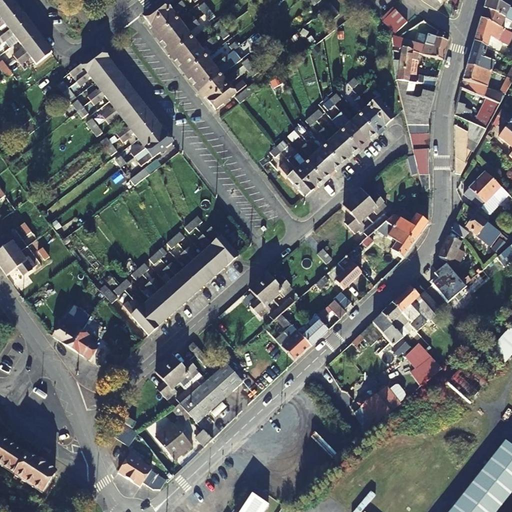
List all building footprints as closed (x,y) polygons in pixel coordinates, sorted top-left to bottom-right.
[(0,20),(16,8),(9,0),(1,0),(0,1),(0,20)] [(165,0),(143,17),(150,26),(170,11),(166,6),(168,4),(169,6),(176,0),(165,0)] [(511,10),(502,6),(487,0),(486,0),(483,10),(505,21),(511,23),(511,10)] [(163,32),(178,21),(173,15),(175,13),(176,15),(185,8),(181,3),(170,11),(150,26),(158,36),(163,32)] [(209,12),(204,4),(198,8),(204,16),(209,12)] [(334,11),(329,5),(319,14),(323,19),(334,11)] [(0,20),(0,28),(4,25),(9,31),(25,19),(16,8),(0,20)] [(480,20),(501,30),(505,21),(483,10),(480,20)] [(339,17),(334,11),(322,21),(327,26),(339,17)] [(390,25),(400,16),(395,11),(385,20),(390,25)] [(209,12),(204,16),(209,22),(214,18),(209,12)] [(405,22),(400,16),(390,25),(395,31),(405,22)] [(158,36),(165,46),(196,22),(192,17),(183,24),(184,25),(182,27),(178,21),(163,32),(158,36)] [(0,39),(3,44),(13,37),(18,43),(34,31),(25,19),(9,31),(0,38),(0,39)] [(503,45),(509,34),(501,30),(480,20),(473,44),(487,50),(496,55),(501,45),(503,45)] [(199,27),(196,22),(165,46),(172,55),(192,40),(187,33),(189,32),(190,33),(199,27)] [(223,30),(218,23),(213,27),(218,34),(223,30)] [(223,30),(218,34),(223,41),(229,37),(223,30)] [(13,57),(17,62),(42,42),(34,31),(18,43),(22,49),(13,57)] [(197,45),(192,40),(172,55),(179,64),(210,41),(206,36),(197,42),(198,44),(197,45)] [(391,39),(392,47),(401,50),(417,55),(442,63),(447,43),(426,37),(423,49),(412,46),(413,43),(404,41),(403,42),(391,39)] [(213,45),(210,41),(179,64),(186,73),(207,58),(202,51),(203,50),(205,52),(213,45)] [(51,54),(42,42),(17,62),(21,67),(30,59),(36,66),(51,54)] [(238,49),(232,42),(227,46),(232,53),(238,49)] [(473,44),(467,66),(492,73),(495,63),(484,60),(487,50),(473,44)] [(238,49),(232,53),(238,60),(243,56),(238,49)] [(417,55),(401,50),(396,82),(408,83),(421,85),(434,87),(436,80),(409,76),(411,61),(416,62),(417,55)] [(80,72),(82,70),(87,76),(107,60),(100,51),(68,74),(73,79),(81,73),(80,72)] [(211,64),(207,58),(186,73),(194,83),(224,59),(220,54),(211,61),(213,63),(211,64)] [(227,64),(224,59),(194,83),(201,92),(221,77),(216,70),(218,69),(219,71),(227,64)] [(87,81),(90,79),(94,85),(114,70),(107,60),(87,76),(76,84),(80,89),(89,82),(87,81)] [(252,68),(247,61),(242,65),(247,71),(252,68)] [(467,93),(486,101),(499,106),(505,96),(487,90),(492,73),(467,66),(462,83),(469,85),(467,93)] [(252,68),(247,71),(252,79),(257,75),(252,68)] [(7,80),(12,76),(7,69),(1,73),(2,74),(7,80)] [(54,69),(44,77),(48,83),(59,76),(54,69)] [(96,91),(87,98),(90,103),(113,85),(121,79),(114,70),(94,85),(99,91),(97,92),(96,91)] [(225,83),(221,77),(201,92),(208,101),(228,86),(238,78),(235,73),(226,80),(227,81),(225,83)] [(34,84),(29,77),(17,86),(22,93),(34,84)] [(113,85),(90,103),(94,107),(103,100),(102,99),(104,98),(109,104),(129,88),(121,79),(113,85)] [(352,91),(358,85),(353,80),(347,86),(352,91)] [(232,92),(228,86),(208,101),(215,111),(246,88),(242,82),(233,89),(234,90),(232,92)] [(396,82),(408,133),(427,133),(427,119),(435,87),(434,87),(421,85),(420,91),(422,92),(420,98),(417,100),(405,96),(408,83),(396,82)] [(68,90),(62,83),(57,87),(63,94),(68,90)] [(252,95),(258,91),(253,85),(234,99),(239,105),(252,95)] [(341,91),(345,96),(352,91),(347,86),(341,91)] [(110,110),(101,117),(105,121),(122,109),(136,97),(129,88),(109,104),(113,110),(111,111),(110,110)] [(68,90),(63,94),(68,101),(73,97),(68,90)] [(370,102),(372,105),(368,109),(384,128),(393,120),(367,91),(362,95),(369,103),(370,102)] [(329,101),(334,107),(340,101),(336,96),(329,101)] [(116,117),(118,116),(123,122),(143,107),(136,97),(122,109),(105,121),(108,126),(117,119),(116,117)] [(364,112),(359,117),(375,136),(384,128),(368,109),(358,98),(354,103),(361,111),(362,110),(364,112)] [(323,107),(327,112),(334,107),(329,101),(323,107)] [(486,101),(474,126),(485,132),(499,106),(486,101)] [(82,109),(77,102),(71,106),(77,113),(82,109)] [(461,121),(469,125),(472,112),(465,110),(466,107),(457,104),(454,118),(461,121)] [(124,128),(115,135),(119,140),(142,122),(150,116),(143,107),(123,122),(128,128),(126,130),(124,128)] [(82,109),(77,113),(82,120),(87,116),(82,109)] [(314,120),(316,122),(323,116),(318,111),(312,117),(314,120)] [(345,111),(340,115),(366,144),(375,136),(359,117),(352,122),(351,120),(352,119),(345,111)] [(511,154),(509,157),(511,159),(511,120),(505,115),(501,111),(498,115),(510,125),(498,140),(511,151),(511,154)] [(331,122),(341,132),(357,152),(366,144),(340,115),(331,122)] [(131,136),(132,135),(137,141),(158,125),(150,116),(142,122),(119,140),(123,144),(132,138),(131,136)] [(305,123),(310,128),(316,122),(314,120),(312,117),(305,123)] [(97,128),(91,121),(86,125),(92,132),(97,128)] [(136,156),(145,150),(165,135),(158,125),(137,141),(142,147),(140,149),(139,147),(130,154),(133,159),(136,156)] [(467,133),(468,134),(481,140),(485,132),(474,126),(470,125),(467,133)] [(327,126),(323,130),(349,159),(357,152),(341,132),(335,137),(333,135),(334,134),(327,126)] [(298,138),(305,132),(301,127),(294,133),(298,138)] [(454,135),(468,141),(468,134),(467,133),(454,127),(454,135)] [(97,128),(92,132),(96,138),(102,134),(97,128)] [(328,143),(323,148),(340,167),(349,159),(323,130),(318,134),(325,142),(326,141),(328,143)] [(288,138),(292,143),(298,138),(294,133),(288,138)] [(427,191),(427,133),(408,133),(413,156),(416,168),(421,191),(422,191),(427,191)] [(146,157),(140,161),(137,163),(141,168),(172,144),(165,135),(145,150),(149,156),(147,157),(146,157)] [(454,135),(454,142),(468,149),(468,143),(468,141),(454,135)] [(111,146),(105,139),(100,143),(106,150),(111,146)] [(309,142),(305,146),(331,175),(340,167),(323,148),(318,153),(316,150),(317,150),(309,142)] [(468,157),(468,149),(454,142),(454,150),(468,157)] [(276,148),(280,154),(287,148),(282,143),(276,148)] [(111,146),(106,150),(111,157),(116,153),(111,146)] [(310,159),(305,164),(307,166),(322,183),(331,175),(305,146),(301,150),(308,158),(309,157),(310,159)] [(270,154),(275,159),(280,154),(276,148),(270,154)] [(454,150),(454,175),(460,175),(466,165),(465,164),(468,160),(468,157),(454,150)] [(413,156),(406,158),(409,170),(416,168),(413,156)] [(313,191),(322,183),(307,166),(305,164),(300,169),(298,167),(299,166),(292,157),(287,162),(296,172),(313,191)] [(126,165),(120,158),(115,162),(120,169),(126,165)] [(126,165),(120,169),(125,176),(131,171),(126,165)] [(305,199),(313,191),(296,172),(292,176),(290,174),(291,173),(283,165),(278,169),(305,199)] [(145,179),(149,176),(144,170),(130,182),(134,187),(145,179)] [(493,197),(505,209),(511,202),(511,200),(484,174),(463,196),(480,210),(493,197)] [(360,193),(351,200),(367,218),(374,212),(377,215),(386,207),(376,196),(368,203),(360,193)] [(351,200),(343,208),(352,218),(344,224),(354,235),(363,227),(361,224),(367,218),(351,200)] [(388,221),(386,223),(414,243),(427,224),(427,207),(413,207),(413,215),(415,216),(408,226),(393,216),(388,221)] [(383,216),(373,225),(377,230),(383,225),(386,223),(388,221),(383,216)] [(495,249),(500,243),(503,238),(476,216),(465,229),(477,238),(479,236),(495,249)] [(191,223),(196,228),(201,223),(197,218),(191,223)] [(184,229),(188,235),(196,228),(191,223),(184,229)] [(385,232),(382,235),(396,245),(391,252),(402,260),(414,243),(386,223),(383,225),(384,227),(382,229),(385,232)] [(452,231),(453,232),(463,240),(466,232),(455,223),(452,231)] [(27,237),(31,233),(24,224),(20,227),(27,237)] [(367,239),(377,230),(373,225),(363,234),(367,239)] [(214,240),(216,243),(212,247),(228,266),(237,258),(211,229),(206,233),(213,241),(214,240)] [(366,248),(381,235),(377,230),(367,239),(362,244),(366,248)] [(173,239),(177,245),(184,239),(179,233),(174,238),(173,239)] [(0,253),(0,267),(19,253),(14,247),(18,244),(11,234),(0,241),(0,245),(4,251),(0,253)] [(206,248),(208,250),(202,255),(219,274),(228,266),(212,247),(202,236),(198,241),(205,249),(206,248)] [(456,268),(463,254),(457,251),(461,244),(448,238),(439,259),(442,260),(447,262),(446,265),(464,287),(469,282),(456,268)] [(500,243),(508,250),(511,245),(503,238),(500,243)] [(166,245),(171,250),(177,245),(173,239),(166,245)] [(467,290),(458,298),(463,304),(511,261),(511,245),(508,250),(482,271),(469,282),(464,287),(467,290)] [(189,248),(184,253),(210,282),(219,274),(202,255),(197,260),(195,257),(196,257),(189,248)] [(45,261),(49,258),(42,249),(38,252),(45,261)] [(155,255),(160,260),(166,255),(162,249),(156,255),(155,255)] [(28,258),(24,260),(19,253),(0,267),(0,268),(6,277),(17,269),(23,277),(36,268),(28,258)] [(190,266),(184,270),(201,289),(210,282),(184,253),(180,256),(187,264),(188,264),(190,266)] [(330,269),(336,264),(326,253),(320,258),(330,269)] [(149,261),(153,266),(160,260),(155,255),(149,261)] [(337,266),(344,274),(339,279),(334,283),(343,291),(361,274),(346,258),(337,266)] [(328,270),(319,259),(312,265),(322,275),(328,270)] [(446,265),(442,260),(439,259),(427,270),(431,275),(418,286),(445,318),(445,319),(463,304),(458,298),(467,290),(464,287),(446,265)] [(171,264),(167,268),(192,297),(201,289),(184,270),(179,275),(177,273),(178,272),(171,264)] [(137,270),(142,276),(148,270),(144,265),(137,270)] [(332,270),(339,279),(344,274),(337,266),(332,270)] [(173,281),(167,286),(183,305),(192,297),(167,268),(162,272),(169,280),(171,279),(173,281)] [(131,276),(136,281),(142,276),(137,270),(131,276)] [(266,276),(257,283),(273,301),(280,295),(283,299),(292,290),(282,279),(275,286),(266,276)] [(314,286),(318,291),(328,282),(324,277),(314,286)] [(119,287),(124,292),(130,286),(126,280),(119,287)] [(154,280),(149,284),(175,313),(183,305),(167,286),(161,292),(159,289),(160,288),(154,280)] [(29,293),(39,286),(36,281),(25,288),(29,293)] [(270,310),(267,307),(273,301),(257,283),(249,291),(258,301),(251,307),(260,319),(270,310)] [(413,304),(430,323),(431,322),(435,326),(445,318),(418,286),(415,283),(409,288),(419,298),(413,304)] [(155,297),(149,302),(166,321),(175,313),(149,284),(145,287),(152,296),(153,295),(155,297)] [(111,304),(117,300),(105,286),(99,291),(111,304)] [(113,292),(118,297),(124,292),(119,287),(113,292)] [(427,326),(410,308),(413,304),(419,298),(409,288),(392,306),(408,324),(410,325),(409,327),(414,332),(416,334),(427,326)] [(344,310),(350,304),(341,294),(334,300),(344,310)] [(157,328),(166,321),(149,302),(143,307),(142,305),(143,304),(136,295),(131,300),(140,310),(157,328)] [(294,304),(289,299),(279,308),(284,313),(289,308),(294,304)] [(326,308),(331,313),(339,321),(345,314),(334,302),(326,308)] [(43,312),(48,318),(59,310),(55,303),(43,312)] [(148,336),(157,328),(140,310),(135,314),(133,312),(134,311),(127,303),(122,307),(148,336)] [(427,326),(430,323),(413,304),(410,308),(427,326)] [(403,340),(398,334),(408,324),(392,306),(372,325),(383,337),(393,348),(403,340)] [(281,315),(284,313),(279,308),(268,317),(273,322),(281,315)] [(281,315),(285,319),(292,313),(289,308),(284,313),(281,315)] [(319,322),(331,313),(326,308),(315,317),(319,322)] [(80,313),(77,319),(86,325),(90,320),(80,313)] [(327,331),(319,322),(315,317),(304,326),(296,332),(310,348),(327,331)] [(296,332),(304,326),(297,319),(290,325),(291,327),(296,332)] [(90,320),(86,325),(96,331),(99,326),(90,320)] [(52,338),(70,349),(81,333),(73,328),(75,326),(67,321),(64,327),(61,325),(52,338)] [(223,325),(217,330),(226,340),(232,335),(223,325)] [(371,348),(377,342),(383,337),(372,325),(366,330),(360,336),(369,346),(371,348)] [(421,339),(431,331),(427,326),(416,334),(421,339)] [(511,326),(488,353),(502,366),(511,354),(511,326)] [(292,338),(281,348),(294,362),(310,348),(296,332),(291,327),(286,331),(292,338)] [(91,336),(89,338),(81,333),(70,349),(88,361),(97,348),(94,346),(97,340),(91,336)] [(364,350),(369,346),(360,336),(355,341),(351,344),(359,354),(364,350)] [(204,367),(210,362),(194,345),(188,349),(204,367)] [(102,358),(111,367),(124,355),(116,346),(102,358)] [(411,376),(421,388),(442,369),(419,346),(405,359),(416,372),(411,376)] [(172,359),(164,366),(180,384),(186,379),(189,382),(198,374),(188,362),(181,369),(172,359)] [(497,372),(501,367),(492,359),(487,364),(497,372)] [(200,420),(243,384),(225,364),(200,387),(190,396),(179,406),(189,417),(196,425),(200,420)] [(176,394),(174,390),(180,384),(164,366),(156,373),(165,384),(157,390),(167,402),(176,394)] [(482,388),(488,381),(471,366),(465,373),(482,388)] [(468,403),(479,391),(458,373),(448,385),(468,403)] [(200,387),(196,382),(185,391),(190,396),(200,387)] [(359,408),(373,426),(398,406),(385,388),(359,408)] [(179,406),(190,396),(185,391),(175,400),(179,406)] [(145,410),(150,404),(141,396),(136,402),(145,410)] [(124,416),(121,422),(131,429),(135,423),(124,416)] [(120,423),(111,437),(116,441),(125,427),(120,423)] [(154,439),(171,459),(180,452),(182,455),(191,447),(172,424),(154,439)] [(125,427),(116,441),(122,445),(131,431),(125,427)] [(128,448),(137,435),(131,431),(122,445),(128,448)] [(194,440),(203,449),(212,441),(202,431),(194,440)] [(36,462),(1,439),(0,440),(0,466),(41,493),(54,474),(44,467),(46,464),(45,461),(41,459),(39,459),(38,460),(37,461),(36,462)] [(495,511),(511,491),(511,446),(506,442),(451,511),(495,511)] [(182,455),(180,452),(171,459),(173,462),(182,455)] [(143,484),(151,472),(152,470),(139,462),(140,460),(130,454),(118,473),(140,488),(143,484)] [(152,491),(159,491),(165,482),(151,472),(143,484),(148,488),(152,491)] [(233,511),(263,511),(272,497),(250,484),(233,511)]
